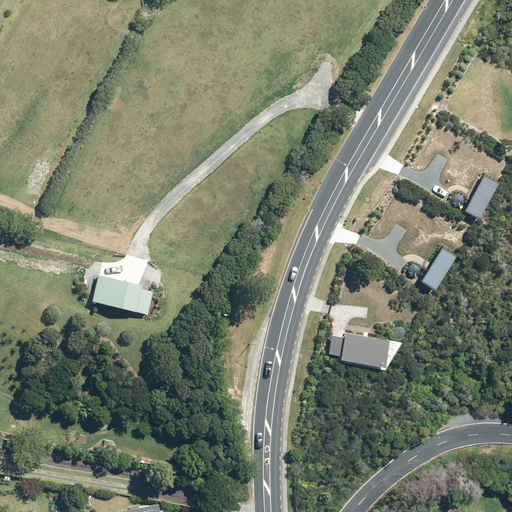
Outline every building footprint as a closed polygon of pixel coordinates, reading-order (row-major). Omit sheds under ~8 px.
[(485,175),(465,211),(481,220),(501,184),(485,175)] [(442,246),(420,280),(435,290),(458,256),(442,246)] [(95,273),(88,299),(131,309),(137,283),(95,273)] [(331,336),(328,354),(341,357),(340,360),(387,368),(391,342),(346,334),(345,338),(331,336)] [(105,439),(103,451),(111,453),(113,440),(105,439)] [(158,511),(156,501),(114,508),(114,511),(158,511)]
